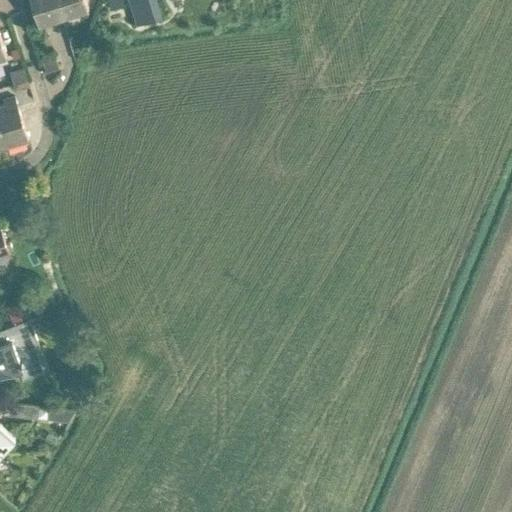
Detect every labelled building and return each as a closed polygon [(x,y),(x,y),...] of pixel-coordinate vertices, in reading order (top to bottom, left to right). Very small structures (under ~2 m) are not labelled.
[(62,14),(57,0),(32,0),(39,22),(62,14)] [(57,0),(62,14),(89,6),(86,0),(57,0)] [(157,0),(130,0),(137,22),(162,15),(157,0)] [(42,58),(46,70),(59,65),(56,54),(42,58)] [(10,71),(14,82),(27,78),(24,67),(10,71)] [(4,103),(0,104),(0,130),(5,146),(29,138),(15,96),(3,99),(4,103)] [(13,246),(11,241),(6,241),(5,237),(0,224),(0,260),(1,261),(7,258),(8,254),(11,253),(9,250),(13,246)] [(24,300),(9,305),(15,320),(29,315),(24,300)] [(0,375),(20,369),(23,378),(49,368),(30,317),(0,327),(0,375)] [(48,418),(48,417),(67,420),(73,408),(49,406),(36,404),(35,416),(48,418)] [(0,455),(16,438),(0,423),(0,455)]
